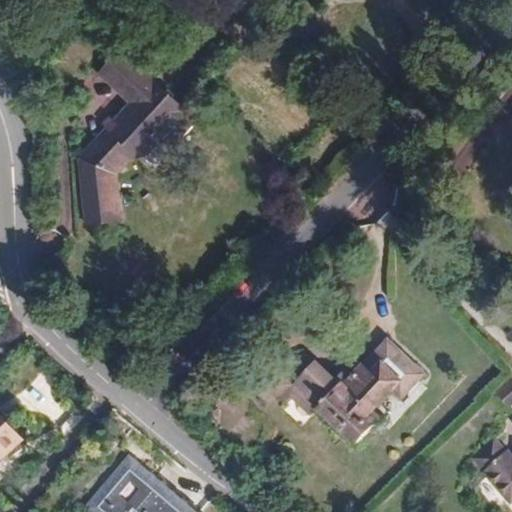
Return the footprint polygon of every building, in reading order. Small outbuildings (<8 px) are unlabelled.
[(126,45),(122,49),(136,62),(139,58),(126,45)] [(136,62),(122,49),(99,71),(132,103),(114,122),(107,130),(81,158),(88,226),(122,222),(116,175),(134,155),(141,161),(152,149),(162,138),(157,133),(167,122),(184,138),(199,123),(140,66),(144,62),(139,58),(136,62)] [(109,117),(101,125),(107,130),(114,122),(109,117)] [(342,431),(355,441),(377,423),(379,425),(385,420),(375,410),(394,389),(402,397),(424,373),(389,340),(366,365),(348,384),(341,378),(337,382),(317,363),(298,384),(284,371),(270,386),(288,404),(294,397),(303,389),(321,406),(319,408),(342,431)] [(284,371),(298,384),(317,363),(303,350),(284,371)] [(321,406),(303,389),(294,397),(313,415),(319,408),(321,406)] [(219,426),(219,409),(206,409),(206,425),(219,426)] [(0,414),(0,452),(3,450),(7,454),(23,440),(7,423),(0,414)] [(511,448),(509,446),(508,447),(497,434),(476,453),(511,491),(511,448)] [(131,457),(88,507),(93,511),(199,511),(160,480),(131,457)]
